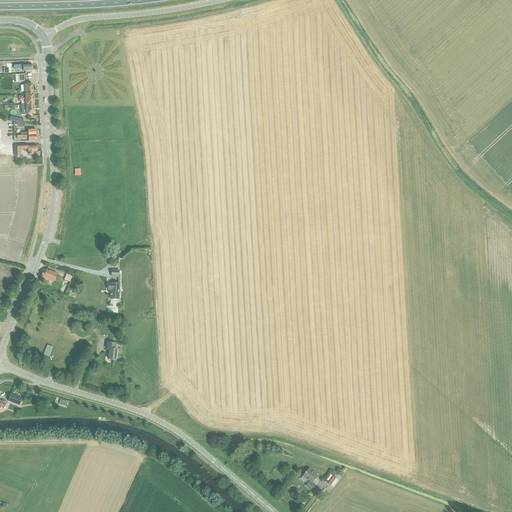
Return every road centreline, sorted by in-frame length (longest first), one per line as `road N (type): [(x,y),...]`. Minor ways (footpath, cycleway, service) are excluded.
road 1 (tertiary): [(273,511),(168,425),(0,363)]
road 2 (secondary): [(35,267),(53,198),(44,37)]
road 3 (unclassified): [(44,37),(84,17),(221,0)]
road 4 (track): [(0,444),(89,443),(144,458)]
road 5 (trunk): [(0,6),(142,0)]
